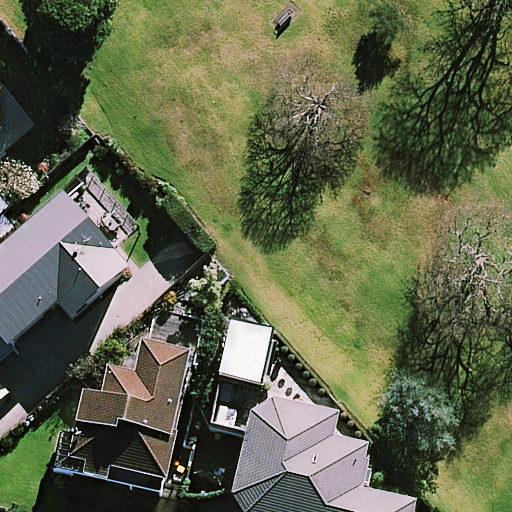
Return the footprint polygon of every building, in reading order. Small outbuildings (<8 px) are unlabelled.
[(0,172),(45,133),(0,81),(0,172)] [(75,207),(0,271),(0,340),(18,360),(68,317),(81,331),(140,280),(75,207)] [(282,337),(240,328),(228,382),(271,391),(282,337)] [(0,376),(0,375),(18,360),(0,340),(0,414),(19,399),(0,376)] [(71,441),(64,477),(169,500),(172,488),(177,490),(187,441),(183,440),(200,364),(151,353),(144,384),(118,379),(112,408),(93,404),(85,444),(71,441)] [(247,511),(424,511),(425,507),(371,495),(380,450),(343,442),(349,418),(283,404),(260,419),(242,504),(247,511)]
